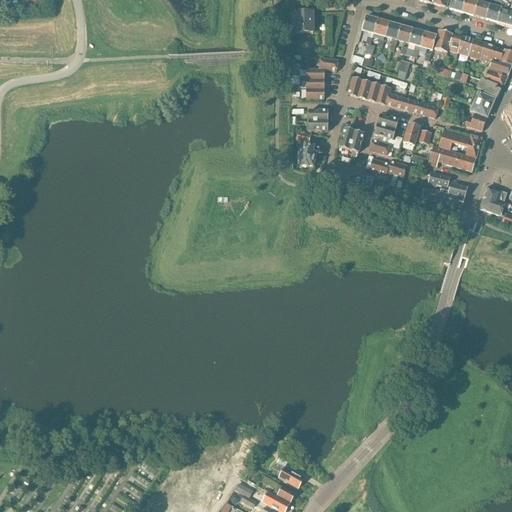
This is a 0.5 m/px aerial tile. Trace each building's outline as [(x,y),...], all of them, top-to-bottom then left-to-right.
[(445,9),(447,0),(433,0),(432,5),(445,9)] [(452,0),(449,10),(461,14),(465,0),(452,0)] [(473,17),(477,3),(467,0),(465,0),(461,14),(473,17)] [(501,8),(502,8),(511,10),(511,1),(507,0),(506,4),(502,3),(501,5),(501,8)] [(473,17),(485,20),(489,6),(477,3),(473,17)] [(296,6),(297,14),(292,14),(292,10),(291,10),(291,35),(313,34),(312,14),(311,14),(310,5),(296,6)] [(489,6),(485,20),(497,24),(501,10),(490,6),(489,6)] [(497,24),(511,27),(511,23),(511,10),(502,8),(501,10),(497,24)] [(369,34),(368,38),(365,45),(370,46),(372,39),(373,35),(377,21),(365,17),(361,32),(369,34)] [(389,24),(377,21),(373,35),(385,38),(389,24)] [(394,53),(397,42),(401,28),(389,24),(385,38),(391,40),(389,46),(390,46),(389,52),(393,53),(394,53)] [(413,31),(401,28),(397,42),(409,45),(413,31)] [(417,60),(421,48),(424,34),(413,31),(409,45),(416,47),(412,58),(417,60)] [(439,32),(436,41),(434,50),(447,54),(448,51),(450,47),(449,46),(452,35),(439,32)] [(436,38),(424,34),(421,48),(432,52),(436,38)] [(450,47),(448,51),(458,54),(462,38),(452,35),(449,46),(450,47)] [(462,38),(458,54),(468,57),(473,41),(462,38)] [(473,41),(468,57),(480,60),(485,45),(473,41)] [(480,60),(478,64),(478,65),(486,67),(487,66),(488,66),(490,63),(494,48),(485,45),(480,60)] [(499,67),(500,62),(504,51),(494,48),(490,63),(499,67)] [(511,54),(504,51),(500,62),(511,67),(511,66),(511,54)] [(354,57),(352,64),(362,67),(364,60),(354,57)] [(365,59),(363,66),(371,68),(373,61),(365,59)] [(336,73),(338,63),(320,60),(318,71),(324,71),(336,73)] [(402,62),(400,67),(397,79),(405,81),(408,70),(410,65),(402,62)] [(490,63),(488,66),(491,67),(484,82),(499,88),(502,89),(508,78),(511,67),(500,62),(499,67),(490,63)] [(433,74),(441,76),(442,70),(435,68),(433,74)] [(452,73),(442,70),(441,76),(450,79),(452,73)] [(324,81),(324,71),(318,71),(306,71),(306,81),(324,81)] [(450,79),(454,80),(461,83),(462,75),(456,74),(452,73),(450,79)] [(362,82),(353,79),(348,96),(357,99),(362,82)] [(306,91),(324,91),(324,81),(306,81),(306,91)] [(499,88),(484,82),(481,81),(477,89),(477,90),(487,95),(496,99),(500,92),(497,91),(499,88)] [(357,99),(366,102),(371,84),(362,82),(357,99)] [(366,102),(376,104),(381,87),(371,84),(366,102)] [(385,107),(386,106),(389,95),(390,90),(381,87),(376,104),(385,107)] [(306,101),(324,101),(324,91),(306,91),(306,101)] [(471,114),(474,115),(487,119),(494,101),(485,97),(476,93),(472,101),(469,100),(467,105),(470,107),(470,112),(472,113),(471,114)] [(386,106),(402,111),(405,100),(389,95),(386,106)] [(444,97),(441,110),(446,111),(450,99),(444,97)] [(402,111),(419,116),(422,105),(405,100),(402,111)] [(511,104),(511,105),(509,103),(508,104),(509,106),(505,108),(506,111),(503,113),(502,115),(503,117),(501,118),(502,121),(505,120),(511,134),(511,137),(511,138),(511,140),(511,104)] [(419,116),(435,120),(438,110),(422,105),(419,116)] [(308,133),(328,133),(328,113),(308,113),(308,133)] [(472,121),(467,120),(465,127),(482,133),(487,119),(474,115),(472,121)] [(387,146),(372,142),(369,152),(386,157),(389,147),(399,150),(399,148),(402,140),(396,138),(395,142),(393,141),(398,122),(379,117),(374,136),(388,140),(387,146)] [(416,143),(419,143),(422,132),(419,131),(420,129),(408,125),(402,144),(414,148),(416,143)] [(344,130),(339,149),(358,154),(364,136),(344,130)] [(428,146),(433,147),(434,145),(428,144),(431,135),(422,132),(419,143),(428,146)] [(296,140),(309,144),(311,136),(298,133),(296,140)] [(470,141),(443,133),(438,149),(450,152),(452,147),(452,146),(467,150),(470,141)] [(467,150),(465,157),(476,160),(481,140),(471,137),(470,141),(467,150)] [(308,167),(313,168),(316,156),(318,157),(319,150),(305,147),(300,166),(308,168),(308,167)] [(433,148),(427,166),(436,168),(438,164),(472,174),(476,160),(433,148)] [(412,156),(411,161),(424,165),(425,160),(412,156)] [(369,171),(386,176),(389,166),(372,161),(373,159),(369,157),(365,169),(369,171)] [(386,176),(383,186),(384,186),(389,188),(393,175),(404,178),(407,168),(389,163),(389,166),(386,176)] [(442,187),(440,194),(465,200),(467,189),(449,185),(450,179),(431,175),(428,184),(436,186),(442,187)] [(411,190),(408,190),(409,186),(407,185),(404,199),(408,200),(408,201),(421,205),(432,208),(433,203),(462,211),(465,200),(440,194),(425,190),(422,199),(410,196),(411,190)] [(480,210),(499,217),(501,211),(506,195),(487,189),(480,210)] [(511,216),(505,214),(503,219),(502,223),(511,226),(511,216)] [(272,432),(269,436),(266,441),(272,445),(275,440),(278,436),(272,432)] [(251,466),(254,468),(259,460),(256,458),(251,466)] [(279,479),(289,485),(298,490),(303,480),(274,464),(271,470),(281,475),(279,479)] [(245,479),(251,468),(249,467),(242,477),(245,479)] [(295,495),(286,490),(278,486),(279,485),(275,483),(266,478),(263,476),(260,482),(267,486),(275,491),(273,494),(281,499),(290,504),(295,495)] [(239,485),(235,492),(249,499),(253,493),(239,485)] [(232,496),(229,501),(232,505),(238,505),(240,501),(241,502),(244,497),(238,494),(237,496),(232,496)] [(266,506),(275,510),(277,511),(285,511),(289,505),(270,495),(267,500),(269,501),(266,506)] [(241,502),(240,503),(253,510),(256,504),(244,497),(241,502)]
